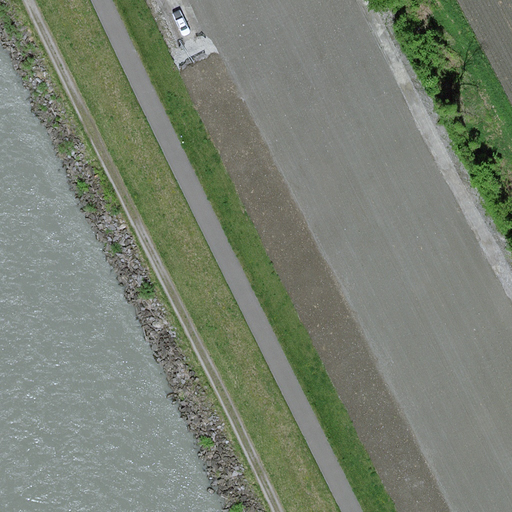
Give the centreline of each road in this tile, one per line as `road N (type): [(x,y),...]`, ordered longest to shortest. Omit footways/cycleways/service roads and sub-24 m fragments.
road 1 (track): [(274,511),(31,0)]
road 2 (track): [(372,0),(511,255)]
